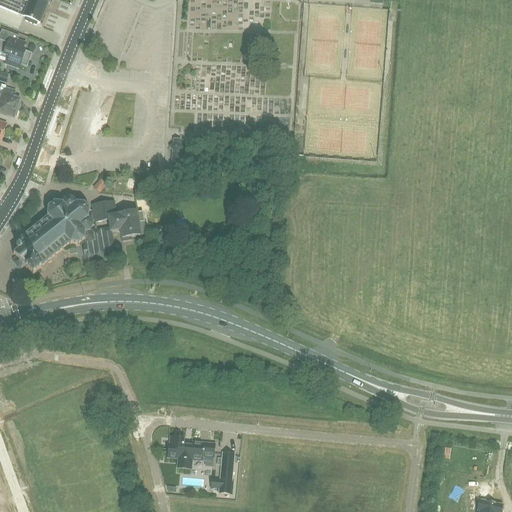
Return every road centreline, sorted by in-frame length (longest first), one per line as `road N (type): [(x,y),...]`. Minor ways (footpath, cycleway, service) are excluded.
road 1 (residential): [(167,511),(144,423),(415,446),(410,511)]
road 2 (primary): [(389,393),(256,333),(166,308),(104,303),(0,324)]
road 3 (tertiary): [(0,217),(91,0)]
